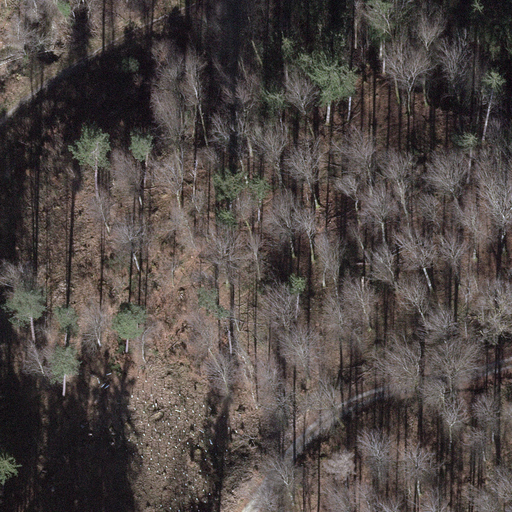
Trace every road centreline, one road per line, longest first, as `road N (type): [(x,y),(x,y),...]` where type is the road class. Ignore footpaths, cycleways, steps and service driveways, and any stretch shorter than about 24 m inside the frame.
road 1 (track): [(511,364),(380,390),(330,412),(248,511)]
road 2 (track): [(0,128),(107,42),(211,0)]
